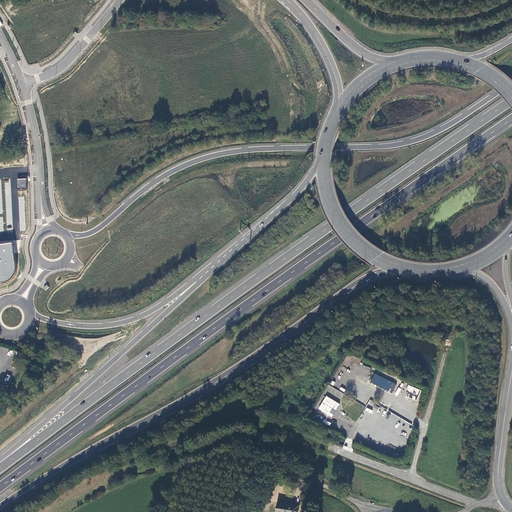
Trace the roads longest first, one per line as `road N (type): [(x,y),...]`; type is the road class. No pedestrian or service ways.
road 1 (trunk): [(0,486),(511,118)]
road 2 (trunk): [(511,100),(0,468)]
road 3 (trunk): [(511,81),(407,142),(203,157),(158,178),(99,228),(64,234)]
road 4 (trunk): [(0,505),(393,267)]
road 5 (track): [(408,478),(450,328),(401,327),(327,356),(302,384),(306,402),(327,416)]
road 6 (track): [(333,448),(248,415),(221,415),(127,459),(115,476),(46,511)]
road 7 (trunk): [(204,277),(0,465)]
road 8 (tertiary): [(204,277),(117,323),(63,323),(29,312)]
road 9 (secondary): [(321,160),(204,277)]
road 10 (unclassified): [(476,503),(333,448)]
road 11 (primary): [(321,160),(325,195),(346,235),(393,267)]
road 12 (residential): [(21,81),(64,66),(119,0)]
road 13 (secondary): [(511,368),(498,461),(501,497)]
